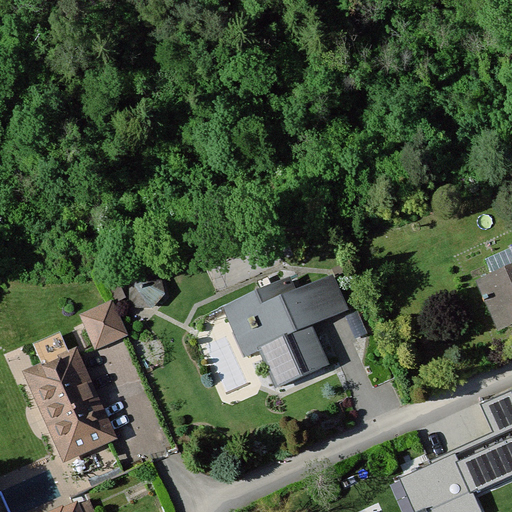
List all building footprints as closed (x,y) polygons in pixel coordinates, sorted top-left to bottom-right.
[(511,262),(474,280),(498,332),(511,325),(511,262)] [(119,278),(119,305),(165,304),(165,278),(119,278)] [(272,287),(223,309),(245,356),(260,349),(278,389),(326,368),(309,329),(347,312),(331,278),(279,301),(272,287)] [(112,306),(84,318),(97,348),(125,335),(112,306)] [(42,368),(25,376),(64,461),(114,438),(76,356),(70,358),(59,335),(33,348),(42,368)] [(492,433),(398,477),(414,511),(471,511),(478,509),(470,493),(511,472),(511,389),(510,386),(477,401),(492,433)]
